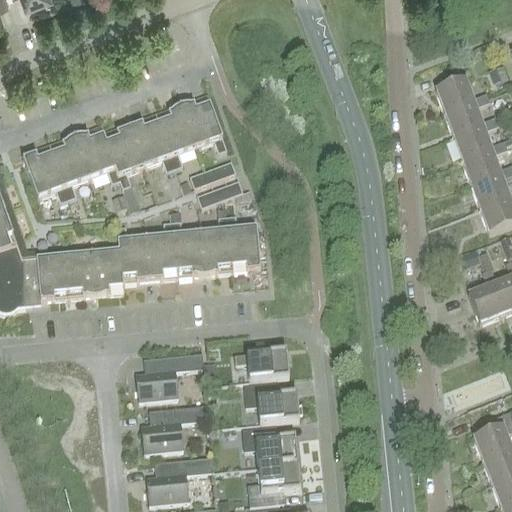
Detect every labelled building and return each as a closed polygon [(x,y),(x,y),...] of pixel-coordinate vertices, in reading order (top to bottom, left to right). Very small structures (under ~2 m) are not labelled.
[(508,82),(504,69),(488,75),(493,88),(508,82)] [(473,109),(475,114),(489,108),(486,100),(472,105),(464,84),(435,95),(444,120),(473,109)] [(226,156),(221,144),(222,144),(207,104),(103,143),(101,135),(22,164),(37,204),(55,198),(59,209),(76,203),(71,191),(107,178),(111,190),(119,187),(122,195),(130,192),(126,180),(161,167),(166,179),(182,172),(178,160),(213,147),(217,159),(226,156)] [(481,129),(475,114),(473,109),(444,120),(453,143),(482,133),(484,137),(498,132),(495,123),(481,129)] [(489,152),(484,137),(482,133),(453,143),(462,167),(490,156),(493,161),(507,156),(503,147),(489,152)] [(511,170),(498,176),(493,161),(490,156),(462,167),(470,190),(500,180),(502,185),(511,181),(511,170)] [(193,195),(235,179),(230,167),(189,183),(193,195)] [(511,197),(507,200),(502,185),(500,180),(470,190),(479,214),(509,203),(510,209),(511,208),(511,197)] [(201,214),(242,199),(238,187),(196,202),(201,214)] [(511,213),(510,209),(509,203),(479,214),(489,240),(511,230),(511,213)] [(216,214),(217,224),(219,237),(181,240),(180,228),(162,229),(164,242),(126,246),(125,233),(116,234),(117,247),(118,257),(21,266),(0,205),(0,318),(1,319),(6,320),(10,319),(14,317),(16,314),(25,313),(25,308),(123,299),(122,289),(260,275),(255,233),(236,235),(235,222),(223,223),(222,213),(216,214)] [(511,262),(511,247),(509,241),(499,245),(507,264),(511,262)] [(451,264),(455,276),(479,268),(475,255),(451,264)] [(492,274),(486,257),(478,259),(485,277),(492,274)] [(511,267),(506,270),(511,283),(496,289),(492,291),(503,320),(511,316),(511,267)] [(492,291),(496,289),(491,276),(482,279),(487,293),(468,301),(479,330),(503,320),(492,291)] [(248,388),(288,384),(285,356),(234,362),(235,371),(247,370),(248,388)] [(203,375),(201,360),(143,366),(145,387),(136,388),(138,409),(177,405),(175,378),(203,375)] [(205,396),(218,395),(215,370),(203,371),(205,396)] [(259,430),(299,426),(296,399),(274,401),(273,389),(243,392),(245,414),(257,412),(259,430)] [(180,430),(208,427),(207,412),(148,418),(150,439),(141,440),(143,461),(183,457),(180,430)] [(511,457),(511,459),(511,450),(509,452),(505,442),(511,438),(511,421),(509,423),(508,419),(487,427),(491,437),(472,444),(482,469),(511,457)] [(257,473),(297,469),(294,442),(272,445),(271,433),(241,436),(243,457),(255,456),(257,473)] [(511,459),(511,457),(482,469),(491,492),(511,483),(511,459)] [(185,482),(213,479),(212,464),(153,469),(155,491),(146,492),(148,511),(151,511),(188,508),(185,482)] [(297,469),(257,473),(259,490),(247,492),(249,511),(259,511),(279,510),(278,498),(300,496),(297,469)] [(508,511),(511,511),(511,483),(491,492),(498,511),(508,511)]
